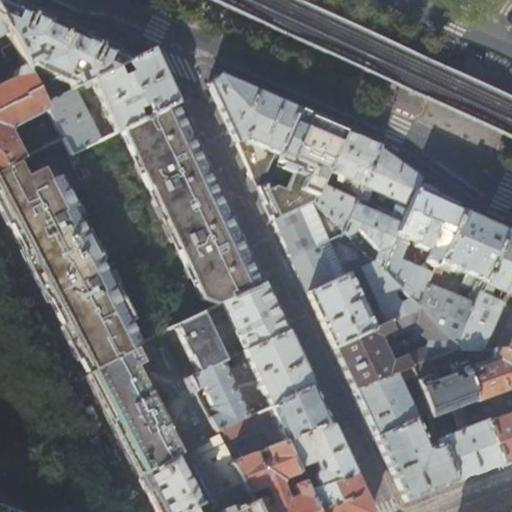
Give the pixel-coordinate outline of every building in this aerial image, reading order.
[(58,28),(0,0),(0,22),(6,34),(16,53),(19,59),(22,66),(23,67),(33,62),(67,78),(71,87),(88,80),(128,60),(58,28)] [(88,80),(90,84),(109,126),(104,128),(100,134),(103,138),(121,129),(177,103),(152,50),(150,49),(137,56),(128,60),(88,80)] [(7,65),(19,59),(16,53),(3,59),(7,65)] [(38,95),(23,67),(22,66),(15,70),(13,78),(0,84),(0,168),(14,161),(20,158),(6,130),(45,108),(41,102),(38,95)] [(244,140),(274,155),(277,155),(296,112),(255,94),(216,77),(207,86),(234,144),(244,140)] [(90,84),(88,80),(71,87),(49,98),(41,102),(45,108),(68,154),(78,150),(98,140),(74,92),(90,84)] [(42,93),(38,95),(41,102),(49,98),(46,94),(42,93)] [(262,284),(177,103),(121,129),(148,187),(149,186),(202,298),(217,305),(262,284)] [(318,185),(329,159),(341,131),(312,118),(305,115),(296,112),(277,155),(274,155),(266,172),(251,180),(268,216),(271,222),(298,209),(300,208),(310,203),(318,185)] [(359,139),(341,131),(329,159),(318,185),(323,188),(329,173),(352,182),(345,198),(355,203),(361,187),(378,146),(359,139)] [(399,162),(378,146),(361,187),(370,191),(398,202),(408,206),(414,190),(417,184),(420,177),(399,162)] [(88,172),(78,150),(68,154),(67,155),(77,177),(88,172)] [(108,269),(81,219),(75,222),(68,208),(70,207),(55,176),(45,181),(39,169),(23,177),(14,161),(0,168),(0,209),(26,260),(28,259),(34,273),(33,273),(35,278),(37,277),(41,284),(44,291),(42,292),(85,374),(138,345),(126,321),(130,319),(112,285),(109,286),(101,272),(108,269)] [(428,189),(417,184),(414,190),(430,198),(428,189)] [(345,198),(323,188),(318,185),(310,203),(340,234),(341,235),(354,205),(355,203),(345,198)] [(369,203),(370,191),(361,187),(355,203),(354,205),(364,209),(369,203)] [(414,190),(408,206),(400,224),(380,273),(398,291),(407,299),(416,309),(425,286),(430,274),(399,261),(408,240),(430,249),(424,262),(434,266),(459,211),(437,201),(430,198),(414,190)] [(400,224),(408,206),(398,202),(393,213),(396,214),(393,221),(400,224)] [(310,203),(300,208),(313,222),(305,225),(314,246),(320,243),(328,240),(340,234),(310,203)] [(393,221),(364,209),(354,205),(341,235),(347,240),(351,230),(375,252),(371,263),(380,273),(400,224),(393,221)] [(298,209),(271,222),(272,225),(288,258),(314,246),(305,225),(298,209)] [(482,221),(459,211),(434,266),(430,274),(425,286),(432,288),(442,264),(465,273),(460,286),(470,290),(466,301),(473,303),(478,293),(482,284),(504,232),(482,221)] [(511,235),(504,232),(482,284),(511,296),(511,235)] [(347,240),(341,235),(340,234),(328,240),(338,253),(352,272),(360,269),(371,263),(347,240)] [(338,253),(328,240),(320,243),(322,249),(317,251),(322,261),(338,253)] [(320,243),(314,246),(288,258),(290,262),(305,294),(342,277),(337,265),(326,270),(322,261),(317,251),(322,249),(320,243)] [(371,263),(360,269),(384,323),(416,309),(407,299),(397,304),(392,293),(398,291),(380,273),(371,263)] [(342,277),(305,294),(318,322),(331,349),(370,330),(366,320),(371,317),(369,312),(367,312),(365,308),(361,310),(346,275),(342,277)] [(284,331),(262,284),(217,305),(213,307),(218,316),(225,313),(242,351),(284,331)] [(466,301),(432,288),(425,286),(416,309),(454,347),(473,303),(466,301)] [(502,304),(478,293),(473,303),(454,347),(456,349),(481,350),(502,304)] [(151,299),(131,309),(134,317),(155,307),(151,299)] [(511,305),(511,306),(492,350),(505,350),(507,350),(511,339),(511,305)] [(456,349),(454,347),(416,309),(384,323),(370,330),(331,349),(340,370),(350,390),(409,367),(456,349)] [(224,360),(202,312),(172,326),(195,374),(224,360)] [(216,414),(206,418),(213,431),(267,406),(310,386),(284,331),(242,351),(224,360),(195,374),(186,378),(192,391),(203,387),(204,389),(203,390),(203,392),(203,393),(203,394),(205,395),(206,395),(205,397),(205,399),(205,401),(206,403),(207,404),(209,404),(209,407),(210,409),(212,410),(214,410),(216,414)] [(216,437),(213,431),(206,418),(192,391),(186,378),(162,333),(138,345),(85,374),(84,375),(111,425),(136,475),(216,437)] [(511,388),(511,369),(505,350),(492,350),(492,358),(463,369),(475,401),(476,402),(511,388)] [(455,409),(475,401),(463,369),(461,364),(448,369),(450,375),(430,383),(427,377),(414,382),(422,402),(427,413),(429,420),(445,414),(455,409)] [(409,367),(350,390),(361,414),(372,438),(412,420),(427,413),(422,402),(407,409),(395,384),(412,377),(409,367)] [(320,409),(310,386),(267,406),(271,416),(282,441),(327,424),(320,409)] [(483,422),(479,412),(476,402),(475,401),(455,409),(463,430),(483,422)] [(271,416),(267,406),(213,431),(216,437),(220,443),(271,416)] [(479,412),(483,422),(483,423),(495,419),(491,408),(479,412)] [(463,430),(455,409),(445,414),(453,433),(463,430)] [(511,412),(495,419),(483,423),(499,465),(511,460),(511,412)] [(453,433),(445,414),(429,420),(437,439),(453,433)] [(412,420),(372,438),(402,503),(425,494),(454,483),(439,445),(431,448),(425,445),(412,420)] [(499,465),(483,423),(483,422),(463,430),(453,433),(437,439),(439,445),(454,483),(470,477),(499,465)] [(349,471),(327,424),(282,441),(281,442),(295,472),(297,478),(303,476),(301,472),(303,471),(300,466),(312,461),(316,471),(315,471),(314,473),(313,474),(313,475),(313,478),(313,480),(314,481),(316,487),(304,492),(312,511),(368,511),(367,509),(349,471)] [(261,450),(268,447),(264,436),(258,438),(257,436),(234,445),(239,458),(249,455),(261,450)] [(229,462),(220,443),(216,437),(136,475),(146,493),(155,511),(251,511),(227,463),(229,462)] [(281,442),(268,447),(261,450),(265,459),(253,464),(249,455),(239,458),(229,462),(227,463),(251,511),(254,511),(261,509),(257,498),(265,494),(270,506),(278,503),(282,511),(312,511),(304,492),(299,483),(286,488),(289,498),(283,500),(277,486),(281,485),(279,479),(295,472),(281,442)] [(270,506),(261,509),(254,511),(282,511),(278,503),(270,506)]
